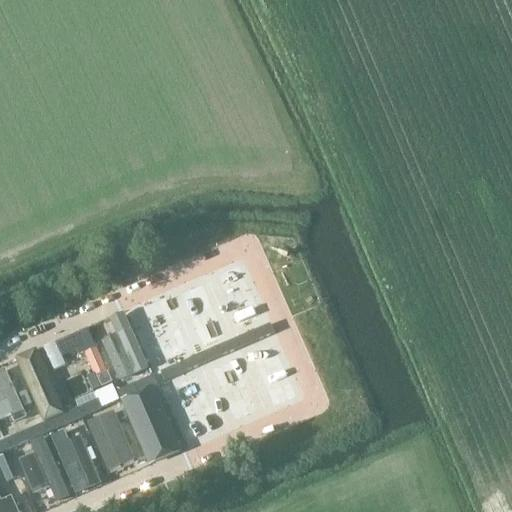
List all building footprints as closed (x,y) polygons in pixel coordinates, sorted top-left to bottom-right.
[(135,310),(118,316),(124,334),(110,339),(123,380),(154,370),(135,310)] [(274,335),(270,326),(161,372),(165,382),(274,335)] [(46,346),(12,358),(17,374),(29,369),(48,420),(70,412),(46,346)] [(4,425),(22,421),(19,411),(28,409),(16,365),(0,369),(0,424),(3,424),(4,425)] [(91,374),(98,388),(108,383),(101,369),(91,374)] [(157,386),(153,377),(116,393),(120,402),(157,386)] [(77,410),(81,420),(102,411),(97,401),(77,410)] [(112,469),(128,464),(128,463),(141,459),(124,408),(95,417),(112,469)] [(43,425),(41,426),(46,436),(81,420),(77,410),(64,415),(43,425)] [(9,452),(46,436),(41,426),(5,442),(9,452)] [(71,427),(59,432),(76,477),(90,472),(95,484),(106,480),(90,437),(77,442),(71,427)] [(0,455),(9,452),(5,442),(0,443),(0,455)]
